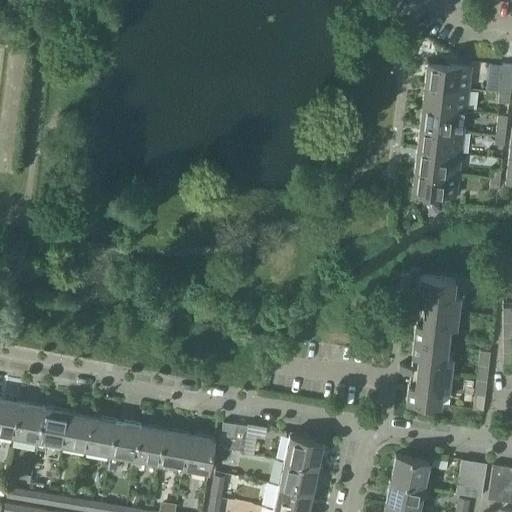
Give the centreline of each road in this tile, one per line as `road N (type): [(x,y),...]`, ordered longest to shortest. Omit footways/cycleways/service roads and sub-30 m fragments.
road 1 (residential): [(353,424),(0,359)]
road 2 (residential): [(511,447),(353,424)]
